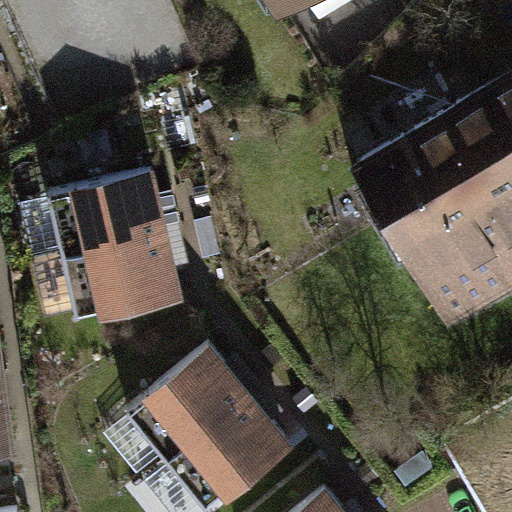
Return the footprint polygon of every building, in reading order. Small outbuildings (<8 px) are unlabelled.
[(511,48),(347,147),(446,311),(511,272),(511,48)] [(156,153),(52,176),(80,308),(184,286),(156,153)] [(210,331),(130,399),(215,498),(294,430),(210,331)] [(0,351),(0,447),(13,446),(0,351)] [(511,511),(511,434),(459,465),(488,511),(511,511)] [(358,511),(328,476),(284,511),(358,511)] [(14,511),(12,498),(0,499),(0,511),(14,511)]
